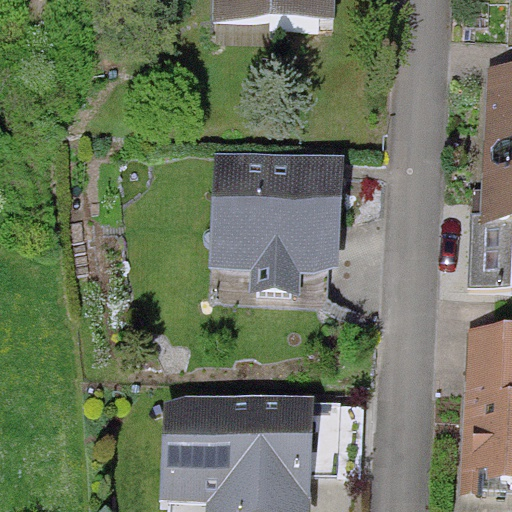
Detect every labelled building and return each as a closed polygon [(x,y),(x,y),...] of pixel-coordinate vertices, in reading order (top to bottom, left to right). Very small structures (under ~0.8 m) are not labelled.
[(55,0),(22,0),(15,12),(39,27),(55,0)] [(214,0),(214,19),(337,19),(336,0),(214,0)] [(511,65),(487,65),(482,212),(482,217),(511,218),(511,65)] [(344,159),(216,153),(211,266),(250,268),(248,294),(300,296),(301,274),(339,275),(344,159)] [(511,289),(511,218),(482,217),(482,212),(471,212),(468,288),(511,289)] [(511,326),(468,328),(459,494),(479,495),(480,475),(511,476),(511,326)] [(314,402),(315,396),(186,396),(166,400),(159,500),(209,501),(206,511),(310,511),(312,474),(314,402)] [(341,403),(314,402),(312,474),(339,475),(341,403)]
